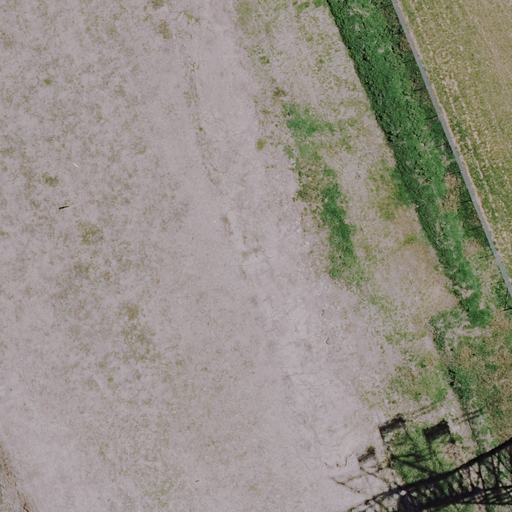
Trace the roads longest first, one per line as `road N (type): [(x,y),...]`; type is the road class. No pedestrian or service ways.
road 1 (secondary): [(177,0),(381,511)]
road 2 (secondary): [(168,511),(0,62)]
